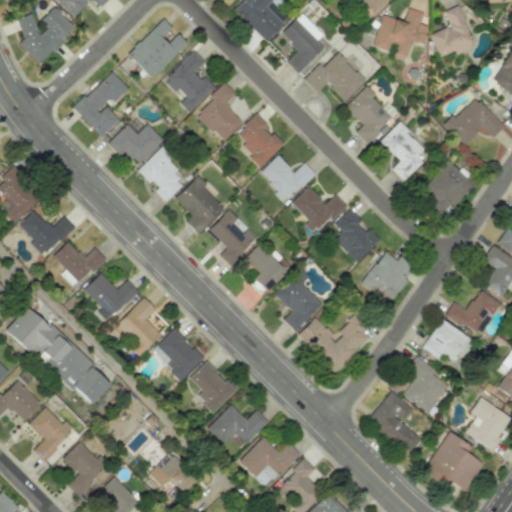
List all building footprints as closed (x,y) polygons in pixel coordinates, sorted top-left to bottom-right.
[(71,17),(87,0),(88,0),(97,8),(105,0),(53,0),(54,0),(71,17)] [(241,0),(231,11),(263,41),(285,17),(275,7),(280,2),(278,0),(241,0)] [(354,0),(373,17),(388,0),(354,0)] [(441,11),(447,26),(427,33),(437,56),(451,51),(453,55),(472,47),(455,5),(441,11)] [(14,18),(21,38),(15,44),(34,61),(39,60),(46,53),(50,51),(72,28),(50,7),(39,18),(43,30),(35,32),(29,13),(14,18)] [(369,48),(403,57),(408,40),(421,44),(426,26),(417,24),(420,12),(405,8),(401,21),(378,15),(369,48)] [(185,43),(175,33),(165,43),(159,37),(169,28),(160,18),(123,53),(147,78),(185,43)] [(511,47),(510,47),(489,81),(511,95),(511,47)] [(341,101),(362,81),(335,52),(319,67),(316,63),(300,78),(313,92),(323,83),(341,101)] [(98,136),(115,119),(101,104),(107,98),(111,101),(125,88),(108,70),(70,108),(98,136)] [(232,93),(223,83),(193,113),(220,141),(239,122),(222,104),(232,93)] [(363,143),(394,111),(384,102),(379,107),(369,97),(372,94),(363,85),(341,107),(359,124),(352,132),(363,143)] [(489,137),(501,126),(471,96),(441,126),(461,145),(479,127),(489,137)] [(279,145),(261,126),(264,124),(253,113),(234,133),(243,142),(238,147),(257,166),(279,145)] [(396,161),(389,169),(401,181),(421,160),(416,154),(422,148),(395,122),(376,141),(396,161)] [(160,139),(144,123),(134,134),(124,124),(104,143),(118,157),(122,153),(133,165),(160,139)] [(135,170),(155,189),(153,191),(163,201),(180,184),(170,174),(176,167),(156,148),(135,170)] [(256,173),(283,201),(311,172),(301,162),(291,172),(274,155),(256,173)] [(469,182),(443,161),(419,192),(444,212),(469,182)] [(0,176),(0,191),(3,195),(0,198),(0,213),(9,224),(37,198),(9,168),(0,176)] [(183,221),(195,233),(222,207),(193,177),(171,197),(189,216),(183,221)] [(313,230),(326,217),(329,220),(344,206),(333,194),(322,204),(305,186),(287,204),(313,230)] [(71,227),(61,216),(48,228),(31,209),(15,224),(31,241),(28,243),(39,256),(71,227)] [(223,248),(216,255),(227,266),(253,239),(244,229),(241,233),(230,222),(234,218),(225,209),(205,229),(223,248)] [(375,240),(356,222),(358,220),(347,209),(331,224),(338,231),(330,239),(353,262),(375,240)] [(493,243),(511,255),(511,216),(505,227),(504,227),(493,243)] [(70,286),(101,258),(91,248),(80,258),(64,241),(49,255),(62,269),(58,273),(70,286)] [(262,293),(283,271),(255,244),(240,260),(255,274),(249,280),(262,293)] [(511,275),(511,260),(489,245),(480,259),(492,267),(480,285),(498,296),(504,287),(510,291),(511,288),(511,280),(510,279),(511,275)] [(357,282),(385,303),(412,268),(397,256),(394,260),(381,251),(357,282)] [(298,284),(306,276),(297,267),(270,294),(288,311),(280,320),(292,331),(319,304),(298,284)] [(114,289),(97,272),(79,289),(97,307),(94,310),(103,320),(134,291),(124,280),(114,289)] [(497,304),(476,290),(463,310),(450,302),(443,314),(477,336),(497,304)] [(152,308),(140,296),(113,325),(127,339),(123,343),(136,356),(157,334),(142,320),(152,308)] [(2,329),(85,406),(106,384),(89,368),(91,366),(25,304),(2,329)] [(294,334),(330,373),(371,335),(351,314),(334,330),(339,335),(333,340),(311,317),(294,334)] [(419,347),(437,360),(440,355),(450,361),(456,352),(462,356),(472,341),(438,318),(419,347)] [(150,349),(165,362),(162,366),(178,381),(201,357),(170,328),(150,349)] [(502,375),(511,361),(511,350),(510,349),(494,369),(502,375)] [(444,385),(429,374),(432,369),(413,356),(402,371),(411,378),(399,395),(424,413),(444,385)] [(186,378),(200,392),(193,398),(208,414),(232,391),(204,361),(186,378)] [(511,365),(497,390),(511,398),(511,395),(511,365)] [(0,391),(0,411),(4,406),(20,421),(37,403),(12,379),(0,391)] [(410,408),(387,391),(364,421),(407,453),(419,437),(399,422),(410,408)] [(508,417),(476,397),(467,412),(472,416),(461,433),(488,450),(508,417)] [(42,406),(24,424),(40,439),(29,450),(40,461),(68,431),(42,406)] [(480,463),(464,452),(469,446),(445,431),(421,469),(460,494),(480,463)] [(235,460),(251,477),(259,471),(263,475),(264,474),(269,480),(297,454),(285,442),(275,452),(260,436),(235,460)] [(77,440),(59,459),(71,471),(61,482),(75,496),(104,466),(77,440)] [(192,480),(166,453),(145,473),(158,487),(167,478),(180,492),(192,480)] [(303,477),(311,469),(302,459),(273,488),(297,511),(300,511),(320,493),(303,477)] [(126,511),(137,501),(110,476),(91,497),(106,511),(105,511),(126,511)] [(12,511),(15,508),(0,492),(0,511),(12,511)] [(343,511),(325,493),(305,511),(343,511)]
